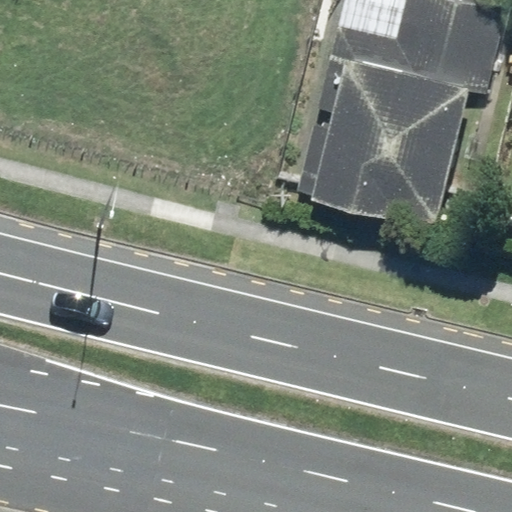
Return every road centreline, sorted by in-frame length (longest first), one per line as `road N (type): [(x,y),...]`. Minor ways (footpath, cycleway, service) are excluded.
road 1 (secondary): [(0,267),(511,396)]
road 2 (secondary): [(454,511),(0,409)]
